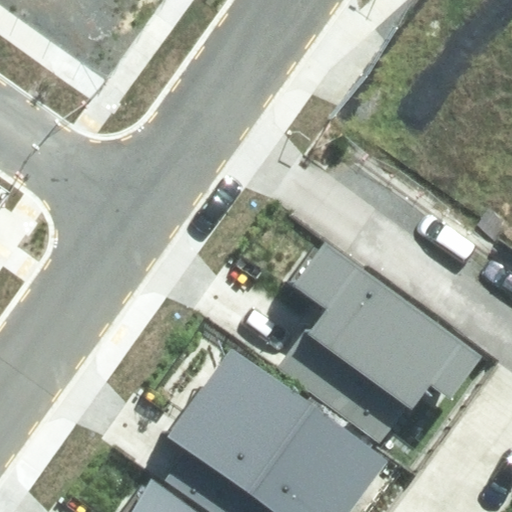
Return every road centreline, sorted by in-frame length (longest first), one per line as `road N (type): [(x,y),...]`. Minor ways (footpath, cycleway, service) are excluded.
road 1 (residential): [(277,0),(123,218)]
road 2 (residential): [(123,218),(0,394)]
road 3 (residential): [(0,126),(123,218)]
